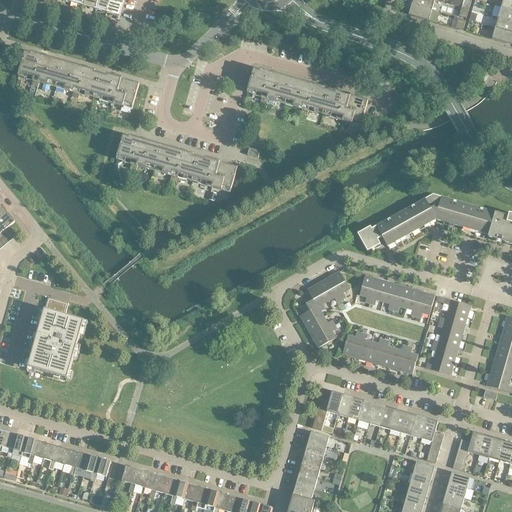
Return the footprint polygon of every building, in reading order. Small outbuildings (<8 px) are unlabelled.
[(97,0),(84,0),(83,6),(95,9),(97,0)] [(113,0),(97,0),(95,9),(109,15),(113,0)] [(126,0),(113,0),(109,15),(122,18),(126,0)] [(413,0),(412,4),(414,5),(432,11),(435,0),(433,0),(413,0)] [(511,0),(503,0),(501,8),(511,11),(511,0)] [(414,5),(412,4),(409,16),(429,21),(432,11),(414,5)] [(511,11),(501,8),(498,18),(511,22),(511,11)] [(511,22),(498,18),(495,29),(511,33),(511,22)] [(511,33),(495,29),(492,40),(511,45),(511,33)] [(34,56),(25,54),(19,74),(25,76),(24,79),(33,81),(32,86),(37,87),(39,83),(55,88),(62,62),(34,54),(34,56)] [(93,71),(62,62),(55,88),(74,93),(73,98),(78,99),(80,95),(89,97),(89,94),(95,96),(101,75),(93,73),(93,71)] [(254,71),(248,91),(254,93),(253,96),(263,98),(261,103),(267,105),(268,100),(285,105),(292,80),(263,71),(262,73),(254,71)] [(109,78),(101,75),(95,96),(100,97),(99,100),(132,110),(139,85),(109,76),(109,78)] [(315,86),(292,80),(285,105),(303,110),(301,115),(306,116),(307,112),(317,115),(318,111),(328,115),(334,94),(322,90),(322,88),(315,86)] [(342,97),(334,94),(328,115),(334,117),(333,120),(365,129),(373,104),(359,100),(354,99),(343,95),(342,97)] [(132,140),(123,137),(118,158),(123,159),(122,162),(132,165),(131,170),(136,171),(138,167),(155,172),(162,146),(132,138),(132,140)] [(191,155),(162,146),(155,172),(172,177),(171,181),(177,183),(178,178),(187,181),(188,178),(195,181),(201,161),(191,157),(191,155)] [(250,149),(247,156),(258,159),(260,152),(250,149)] [(209,163),(201,161),(195,181),(201,183),(200,186),(233,195),(240,170),(210,161),(209,163)] [(509,216),(433,194),(371,228),(371,227),(358,234),(368,252),(381,245),(378,240),(382,237),(387,247),(436,220),(449,224),(489,235),(488,238),(511,244),(511,214),(509,214),(509,216)] [(10,217),(7,214),(0,219),(0,234),(2,233),(7,229),(15,222),(10,217)] [(10,233),(7,229),(2,233),(9,242),(14,239),(14,238),(10,233)] [(9,242),(2,233),(0,234),(0,240),(5,246),(9,242)] [(339,272),(329,278),(342,301),(346,298),(343,294),(349,290),(339,272)] [(365,303),(370,304),(377,280),(365,276),(360,296),(367,298),(365,303)] [(342,301),(329,278),(318,284),(328,302),(335,298),(337,303),(342,301)] [(388,283),(377,280),(370,304),(374,306),(376,301),(382,302),(388,283)] [(400,286),(388,283),(382,302),(390,305),(388,310),(393,311),(400,286)] [(328,302),(318,284),(307,291),(313,300),(306,304),(310,311),(317,307),(317,308),(323,305),(328,302)] [(411,290),(400,286),(393,311),(397,312),(399,307),(406,309),(411,290)] [(423,293),(411,290),(406,309),(413,311),(411,316),(416,318),(423,293)] [(436,296),(423,293),(416,318),(415,321),(419,322),(422,314),(429,316),(436,296)] [(48,298),(28,368),(68,380),(84,321),(65,316),(69,304),(48,298)] [(464,305),(446,299),(444,305),(450,306),(448,313),(467,319),(471,307),(464,305)] [(326,310),(323,305),(317,308),(317,307),(310,311),(300,317),(306,328),(324,318),(321,312),(326,310)] [(467,319),(448,313),(446,320),(440,318),(439,323),(464,330),(467,319)] [(328,324),(324,318),(306,328),(312,338),(335,326),(332,321),(328,324)] [(464,330),(439,323),(438,328),(443,329),(441,336),(461,342),(464,330)] [(337,330),(335,326),(312,338),(318,349),(336,339),(332,332),(337,330)] [(511,331),(504,329),(500,341),(511,344),(511,331)] [(342,355),(354,359),(361,334),(357,333),(355,338),(348,336),(342,355)] [(366,335),(361,334),(354,359),(366,362),(371,342),(364,340),(366,335)] [(461,342),(441,336),(439,343),(434,342),(432,346),(457,353),(461,342)] [(378,344),(371,342),(366,362),(377,365),(384,340),(380,339),(378,344)] [(389,342),(384,340),(377,365),(389,369),(394,349),(387,347),(389,342)] [(511,344),(500,341),(497,352),(511,356),(511,344)] [(401,351),(394,349),(389,369),(400,372),(407,347),(403,346),(401,351)] [(457,353),(432,346),(431,351),(436,352),(434,359),(454,365),(457,353)] [(412,348),(407,347),(400,372),(412,375),(415,366),(418,356),(411,354),(412,348)] [(511,356),(497,352),(494,364),(511,368),(511,356)] [(454,365),(434,359),(432,366),(427,365),(426,369),(451,377),(454,365)] [(511,368),(494,364),(490,375),(510,381),(511,374),(511,368)] [(510,381),(490,375),(487,387),(511,394),(511,393),(511,388),(508,388),(510,381)] [(485,391),(483,398),(496,401),(498,394),(485,391)] [(340,394),(333,392),(330,403),(329,406),(328,410),(327,412),(338,415),(343,396),(339,395),(340,394)] [(347,397),(343,396),(338,415),(348,418),(354,398),(348,396),(347,397)] [(360,400),(354,398),(348,418),(369,424),(375,404),(368,402),(368,403),(360,401),(360,400)] [(382,406),(375,404),(369,424),(380,427),(385,408),(381,407),(382,406)] [(389,409),(385,408),(380,427),(390,430),(396,410),(389,408),(389,409)] [(402,412),(396,410),(390,430),(400,433),(406,414),(402,413),(402,412)] [(410,415),(406,414),(400,433),(411,436),(417,416),(410,414),(410,415)] [(423,418),(417,416),(411,436),(421,439),(427,420),(423,419),(423,418)] [(431,421),(427,420),(421,439),(432,442),(432,443),(433,440),(434,437),(435,433),(438,422),(431,420),(431,421)] [(480,434),(474,432),(470,443),(469,447),(468,450),(468,453),(479,456),(484,436),(480,435),(480,434)] [(16,436),(6,433),(2,448),(9,450),(12,451),(16,436)] [(329,438),(312,433),(311,438),(310,437),(308,444),(326,449),(329,438)] [(27,439),(16,436),(12,451),(9,450),(8,454),(13,455),(22,457),(27,439)] [(488,438),(484,436),(479,456),(489,459),(495,439),(488,437),(488,438)] [(38,442),(27,439),(22,457),(20,465),(27,467),(28,464),(33,465),(34,461),(29,460),(30,456),(33,457),(38,442)] [(501,440),(495,439),(489,459),(499,462),(505,442),(501,441),(501,440)] [(48,445),(38,442),(33,457),(30,456),(29,460),(34,461),(35,457),(44,460),(48,445)] [(509,444),(505,442),(499,462),(510,465),(511,457),(511,443),(509,443),(509,444)] [(326,449),(308,444),(306,450),(307,450),(306,454),(323,459),(326,449)] [(58,448),(48,445),(44,460),(51,462),(54,463),(58,448)] [(69,451),(58,448),(54,463),(51,462),(50,466),(55,467),(56,463),(64,466),(69,451)] [(79,454),(69,451),(64,466),(72,468),(75,469),(79,454)] [(90,457),(79,454),(75,469),(72,468),(71,472),(75,473),(76,472),(84,474),(85,471),(90,457)] [(323,459),(306,454),(305,458),(304,458),(302,464),(320,469),(323,459)] [(100,460),(90,457),(85,471),(93,474),(96,474),(100,460)] [(111,463),(100,460),(96,474),(93,474),(92,478),(96,479),(97,475),(106,478),(111,463)] [(434,468),(417,463),(413,474),(432,479),(433,473),(432,472),(434,468)] [(320,469),(302,464),(300,471),(301,471),(300,475),(317,480),(320,469)] [(6,466),(3,477),(14,480),(17,469),(6,466)] [(137,470),(126,467),(122,482),(131,485),(130,489),(134,490),(136,486),(133,485),(137,470)] [(147,473),(137,470),(133,485),(136,486),(143,488),(147,473)] [(158,476),(147,473),(143,488),(152,491),(151,495),(155,496),(156,492),(153,491),(158,476)] [(470,478),(453,473),(452,478),(451,478),(449,484),(467,489),(470,478)] [(432,479),(413,474),(410,484),(428,489),(429,485),(430,485),(432,479)] [(317,480),(300,475),(299,479),(298,479),(296,485),(314,490),(317,480)] [(168,479),(158,476),(153,491),(156,492),(164,494),(168,479)] [(179,482),(168,479),(164,494),(173,497),(172,501),(176,502),(177,498),(174,497),(179,482)] [(189,485),(179,482),(174,497),(177,498),(185,500),(189,485)] [(428,489),(410,484),(407,494),(426,500),(427,493),(426,493),(428,489)] [(467,489),(449,484),(447,490),(448,490),(447,495),(464,499),(467,489)] [(199,488),(189,485),(185,500),(193,503),(192,506),(197,508),(198,504),(195,503),(199,488)] [(314,490),(296,485),(294,491),(295,492),(294,495),(293,495),(288,511),(312,511),(315,502),(311,501),(314,490)] [(61,488),(59,494),(67,496),(68,490),(61,488)] [(210,491),(199,488),(195,503),(198,504),(197,508),(205,510),(206,506),(210,491)] [(220,494),(210,491),(206,506),(205,510),(211,511),(218,511),(219,510),(216,509),(220,494)] [(226,511),(231,497),(220,494),(216,509),(219,510),(226,511)] [(426,500),(407,494),(404,505),(422,510),(423,506),(424,506),(426,500)] [(464,499),(447,495),(446,499),(445,498),(443,505),(461,510),(464,499)] [(237,511),(241,500),(231,497),(226,511),(237,511)] [(248,511),(252,503),(241,500),(237,511),(248,511)] [(260,511),(262,506),(252,503),(248,511),(260,511)]
